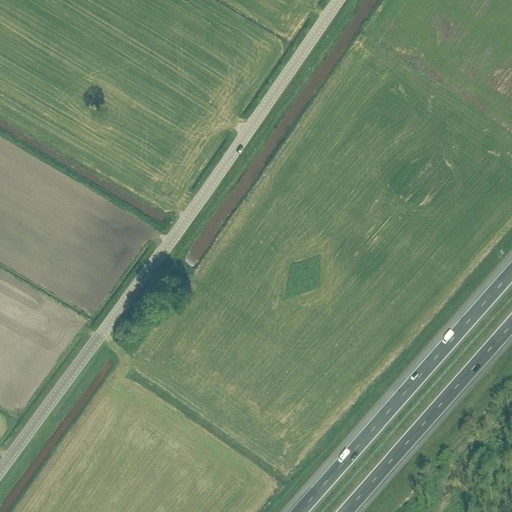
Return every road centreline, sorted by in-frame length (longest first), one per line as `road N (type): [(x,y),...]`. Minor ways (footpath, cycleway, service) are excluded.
road 1 (tertiary): [(0,472),(337,0)]
road 2 (motorway): [(511,272),(300,511)]
road 3 (motorway): [(345,511),(511,324)]
